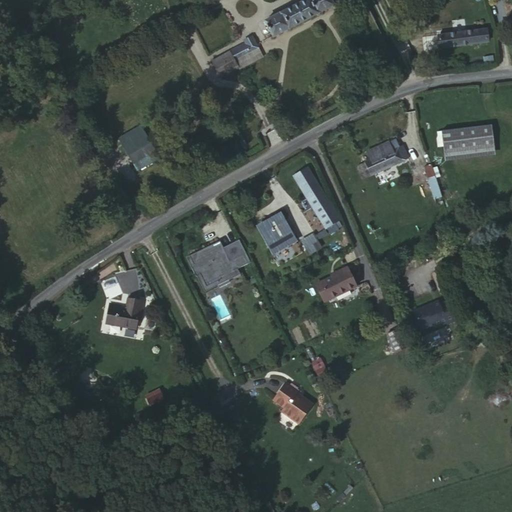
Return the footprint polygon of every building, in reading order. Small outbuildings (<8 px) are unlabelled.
[(333,5),(330,0),(307,0),(266,21),(272,36),(333,5)] [(440,49),(486,42),(487,41),(485,29),(438,36),(440,49)] [(259,49),(253,36),(244,40),(245,43),(230,51),(231,52),(212,62),(221,77),(238,68),(236,62),(259,49)] [(240,70),(264,57),(259,49),(236,62),(238,68),(240,70)] [(495,147),(492,125),(442,132),(445,154),(495,147)] [(130,161),(136,158),(144,154),(130,129),(117,137),(130,161)] [(363,179),(407,158),(402,146),(399,147),(395,140),(389,143),(388,142),(367,151),(370,160),(358,166),(363,179)] [(130,161),(136,171),(141,167),(136,158),(130,161)] [(316,163),(315,164),(321,178),(324,177),(316,163)] [(321,178),(315,164),(309,167),(307,168),(315,182),(321,178)] [(432,168),(431,165),(420,168),(417,168),(412,169),(414,177),(409,179),(410,186),(424,182),(427,181),(429,188),(431,194),(434,202),(435,206),(444,203),(443,197),(441,197),(435,177),(439,176),(436,167),(432,168)] [(331,237),(343,229),(343,228),(341,224),(340,223),(315,182),(307,168),(294,176),(331,237)] [(429,204),(434,202),(431,194),(426,195),(428,204),(429,204)] [(272,254),(277,251),(296,241),(281,214),(259,225),(268,243),(267,243),(272,254)] [(301,241),(309,256),(322,249),(314,234),(301,241)] [(246,265),(250,264),(238,241),(222,248),(228,261),(242,255),(246,265)] [(228,261),(222,248),(219,242),(188,257),(192,265),(190,266),(195,278),(196,277),(199,276),(206,287),(219,281),(234,274),(233,271),(237,270),(244,267),(246,265),(242,255),(228,261)] [(280,257),(277,251),(272,254),(270,255),(273,261),(280,257)] [(336,275),(319,284),(327,300),(355,287),(345,267),(335,273),(336,275)] [(240,275),(237,270),(233,271),(234,274),(219,281),(206,287),(199,276),(196,277),(204,293),(240,275)] [(327,300),(319,284),(315,286),(323,302),(324,302),(327,300)] [(120,305),(109,303),(106,324),(135,330),(137,320),(140,320),(144,302),(127,298),(125,310),(119,308),(120,305)] [(421,335),(455,323),(446,299),(413,311),(421,335)] [(481,339),(479,332),(468,336),(470,343),(481,339)] [(299,395),(285,385),(273,402),(283,410),(282,412),(283,416),(297,426),(311,406),(302,400),(301,401),(298,398),(298,397),(299,395)] [(165,405),(160,394),(148,400),(152,411),(165,405)]
